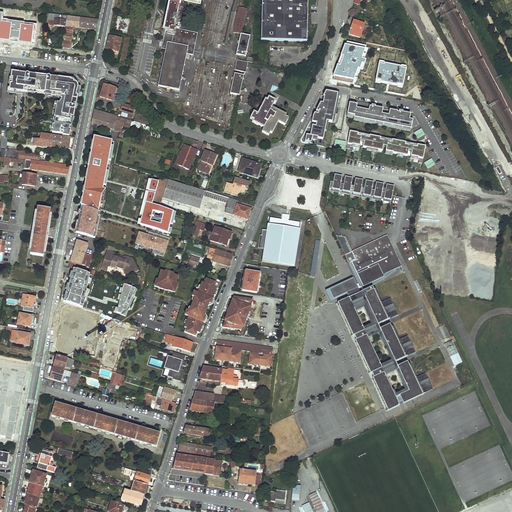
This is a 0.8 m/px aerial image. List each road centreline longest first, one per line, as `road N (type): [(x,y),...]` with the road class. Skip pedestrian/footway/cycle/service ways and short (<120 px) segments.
road 1 (residential): [(158,490),(204,342),(280,155)]
road 2 (secondary): [(16,477),(62,235)]
road 3 (residential): [(94,71),(131,84),(168,123),(280,155)]
road 4 (residential): [(280,155),(348,0)]
road 5 (secondary): [(62,235),(94,71)]
